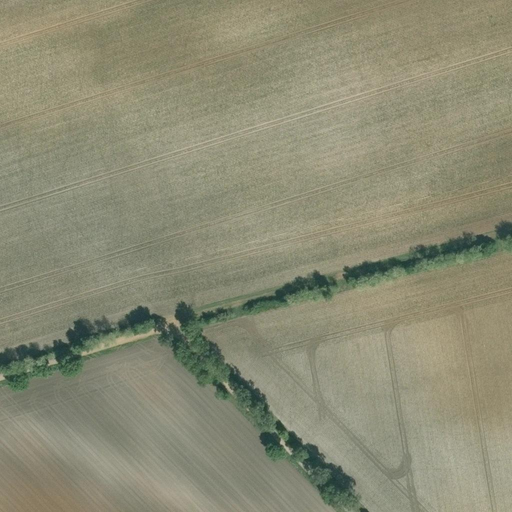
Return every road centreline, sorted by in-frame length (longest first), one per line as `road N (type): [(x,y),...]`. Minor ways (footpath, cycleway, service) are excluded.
road 1 (track): [(351,511),(172,324),(0,377)]
road 2 (track): [(172,324),(511,232)]
